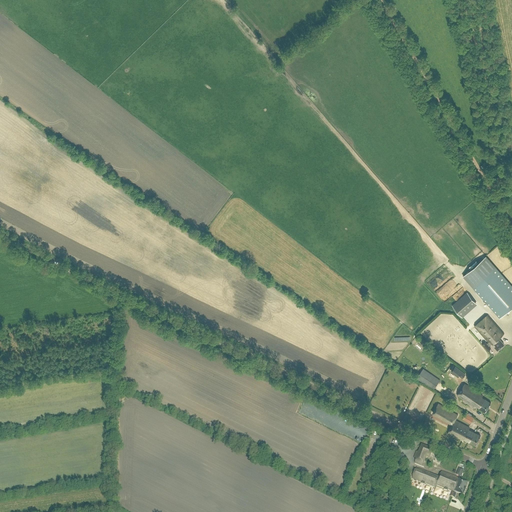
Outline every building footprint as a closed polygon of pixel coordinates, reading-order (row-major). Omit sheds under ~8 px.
[(511,284),(497,267),(487,255),(464,275),(500,318),(511,307),(511,284)] [(452,305),(463,317),(478,304),(467,292),(452,305)] [(499,338),(505,333),(488,314),(474,326),(481,333),(486,339),(489,342),(491,345),(493,344),(497,350),(504,344),(499,338)] [(485,342),(482,344),(488,351),(491,348),(485,342)] [(434,389),(440,379),(423,368),(416,378),(434,389)] [(465,374),(462,372),(457,368),(453,372),(458,376),(459,375),(462,377),(465,374)] [(483,395),(465,383),(457,394),(475,407),(476,405),(485,411),(491,402),(482,396),(483,395)] [(437,405),(432,412),(452,424),(455,419),(458,414),(438,403),(437,405)] [(470,423),(474,417),(467,412),(462,418),(470,423)] [(481,435),(468,429),(470,427),(455,419),(452,424),(447,432),(463,440),(464,438),(470,441),(476,444),(481,435)] [(430,458),(433,450),(421,445),(419,453),(416,452),(414,458),(416,459),(415,463),(422,467),(427,457),(430,458)] [(431,473),(422,470),(416,468),(412,478),(435,487),(436,484),(455,492),(454,493),(452,492),(450,497),(455,499),(457,493),(463,495),(468,483),(456,478),(456,477),(442,472),(439,480),(430,476),(431,473)] [(381,481),(395,487),(397,481),(383,476),(381,481)]
